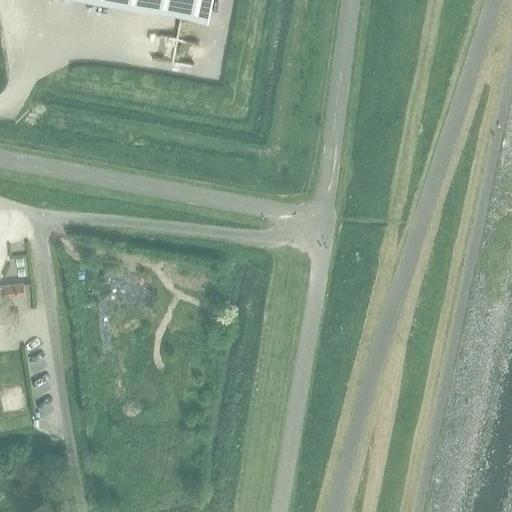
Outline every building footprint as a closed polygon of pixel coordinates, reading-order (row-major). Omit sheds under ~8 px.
[(211,0),(88,0),(207,22),(211,0)] [(0,265),(0,278),(13,277),(12,265),(0,265)] [(5,300),(26,297),(24,283),(3,286),(5,300)] [(96,356),(85,360),(91,382),(103,379),(96,356)] [(24,385),(0,389),(0,394),(4,413),(29,408),(24,385)]
